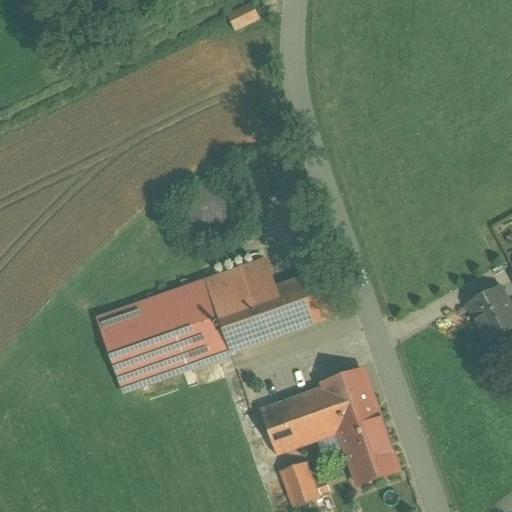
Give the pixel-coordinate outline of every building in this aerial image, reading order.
[(220,191),(216,189),(210,189),(205,190),(201,191),(198,192),(194,194),(191,197),(189,200),(187,203),(185,206),(184,208),(183,212),(183,215),(183,218),(183,220),(184,223),(184,226),(185,229),(187,232),(189,235),(192,237),(195,240),(197,241),(200,243),(203,244),(207,245),(212,245),(216,244),(220,243),(224,241),(228,239),(231,236),(233,234),(235,231),(237,227),(238,224),(239,220),(239,216),(239,213),(238,211),(237,208),(236,204),(234,201),(232,198),(229,195),(225,193),(220,191)] [(268,263),(207,284),(232,356),(344,317),(328,271),(277,289),(268,263)] [(207,284),(100,322),(126,394),(232,356),(207,284)] [(501,288),(469,306),(490,345),(511,332),(511,308),(501,288)] [(364,373),(325,387),(326,390),(262,413),(278,458),(318,443),(342,435),(381,421),(364,373)] [(381,421),(342,435),(347,449),(353,468),(360,487),(400,474),(393,454),(392,455),(381,421)] [(342,435),(318,443),(323,457),(347,449),(342,435)] [(307,465),(283,473),(297,510),(320,502),(319,497),(330,492),(327,483),(315,488),(307,465)]
